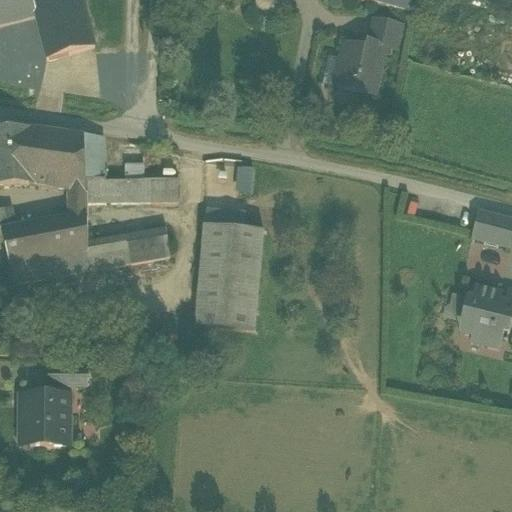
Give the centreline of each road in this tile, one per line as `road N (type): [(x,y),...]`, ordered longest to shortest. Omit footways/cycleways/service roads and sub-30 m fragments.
road 1 (residential): [(511,213),(390,181),(0,110)]
road 2 (unknown): [(149,137),(152,0)]
